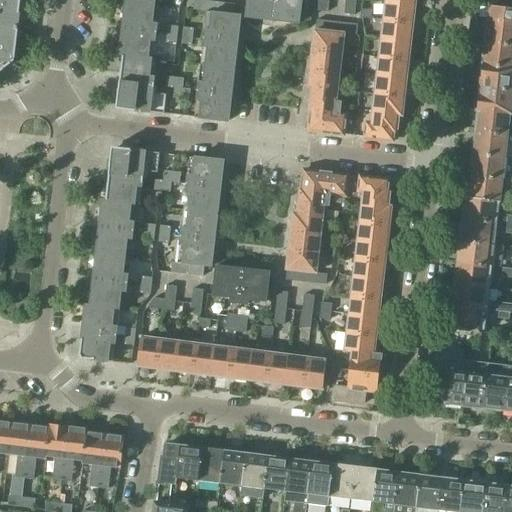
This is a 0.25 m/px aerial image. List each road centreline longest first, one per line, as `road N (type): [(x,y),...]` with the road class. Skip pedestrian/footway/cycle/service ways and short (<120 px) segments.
road 1 (residential): [(431,166),(74,124)]
road 2 (residential): [(431,166),(402,433)]
road 3 (residential): [(155,407),(402,433)]
road 4 (residential): [(74,124),(52,367)]
road 5 (residential): [(453,0),(431,166)]
